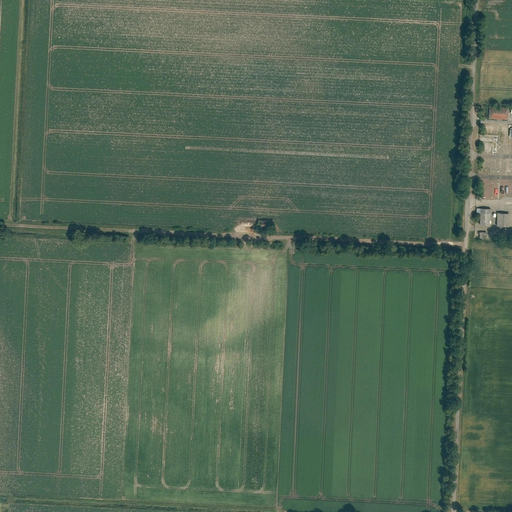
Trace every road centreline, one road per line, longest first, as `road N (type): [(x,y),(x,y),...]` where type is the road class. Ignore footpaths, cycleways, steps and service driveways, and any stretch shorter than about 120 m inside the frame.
road 1 (unclassified): [(477,0),(454,511)]
road 2 (track): [(467,246),(0,226)]
